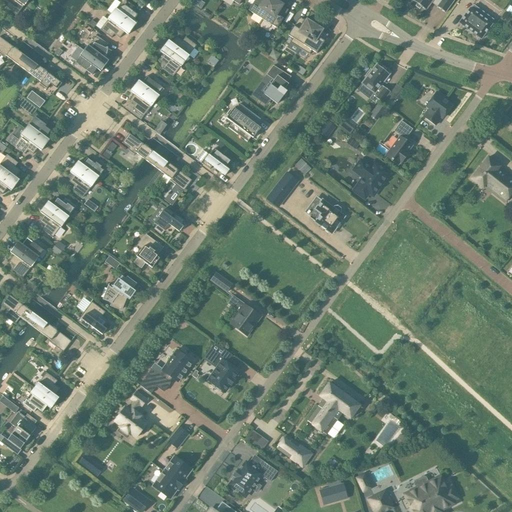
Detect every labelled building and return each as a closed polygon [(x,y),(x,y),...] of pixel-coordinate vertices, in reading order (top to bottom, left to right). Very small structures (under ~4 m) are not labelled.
[(28,0),(3,0),(8,4),(5,7),(16,16),(28,0)] [(125,0),(122,0),(112,14),(132,29),(136,24),(133,21),(137,15),(132,11),(135,7),(125,0)] [(199,0),(193,0),(192,3),(201,9),(205,3),(199,0)] [(254,0),(248,10),(263,19),(274,0),(254,0)] [(279,0),(274,0),(263,19),(277,28),(289,10),(283,7),(284,6),(281,4),(282,2),(279,0)] [(412,0),(413,0),(426,10),(433,0),(438,5),(437,7),(445,13),(454,0),(412,0)] [(483,12),(475,5),(472,9),(471,8),(470,8),(470,9),(460,22),(459,23),(460,23),(481,38),(481,39),(482,38),(481,38),(491,25),(492,25),(492,24),(491,24),(480,15),(483,12)] [(285,20),(288,22),(294,14),(290,11),(285,20)] [(132,29),(112,14),(101,30),(111,38),(114,34),(120,38),(124,32),(128,35),(132,29)] [(290,42),(300,48),(316,23),(310,19),(309,21),(305,19),(304,20),(300,17),(288,35),(293,38),(290,42)] [(316,23),(300,48),(310,54),(312,50),(317,53),(328,35),(324,32),(324,31),(320,29),(322,27),(316,23)] [(95,30),(88,25),(85,30),(91,35),(95,30)] [(96,35),(85,51),(105,66),(109,61),(105,58),(110,51),(104,47),(107,44),(96,35)] [(15,63),(24,69),(31,59),(18,50),(0,36),(0,53),(5,58),(7,56),(11,59),(10,59),(15,63)] [(169,40),(165,46),(185,61),(197,45),(186,37),(183,41),(177,37),(173,43),(169,40)] [(260,42),(256,48),(268,55),(272,49),(260,42)] [(185,61),(165,46),(161,51),(164,54),(160,60),(165,64),(162,68),(173,77),(185,61)] [(105,66),(85,51),(73,67),(84,75),(87,71),(92,75),(97,69),(101,71),(105,66)] [(43,69),(44,69),(31,59),(24,69),(37,79),(41,82),(40,84),(47,89),(51,84),(57,89),(62,83),(43,69)] [(382,103),(391,92),(382,85),(390,74),(377,64),(372,70),(371,69),(365,76),(367,78),(362,83),(374,93),(370,99),(376,104),(379,100),(382,103)] [(265,95),(277,104),(284,96),(283,95),(286,92),(287,91),(284,90),(289,84),(287,83),(291,77),(273,66),(267,75),(275,81),(265,95)] [(139,80),(135,86),(155,101),(167,85),(156,77),(153,81),(147,77),(143,83),(139,80)] [(155,101),(135,86),(131,91),(134,94),(130,101),(135,105),(132,108),(143,117),(155,101)] [(444,97),(437,92),(426,106),(430,109),(424,117),(436,125),(445,113),(446,114),(452,105),(443,98),(444,97)] [(38,98),(34,104),(40,108),(44,103),(38,98)] [(378,102),(371,115),(378,119),(385,107),(378,102)] [(37,109),(32,106),(27,112),(32,116),(37,109)] [(244,140),(247,142),(251,137),(253,138),(254,137),(252,136),(257,129),(259,131),(261,128),(256,125),(260,119),(260,120),(261,119),(250,111),(246,117),(244,115),(236,125),(237,126),(238,124),(243,128),(239,134),(238,134),(238,135),(241,137),(242,136),(245,138),(244,140)] [(37,115),(25,130),(46,145),(50,140),(46,137),(51,131),(45,127),(48,123),(37,115)] [(329,138),(338,126),(329,120),(321,132),(329,138)] [(350,135),(354,129),(343,120),(338,126),(350,135)] [(403,132),(385,156),(398,165),(399,163),(401,164),(406,157),(405,156),(408,151),(412,145),(405,140),(413,129),(401,121),(396,128),(403,132)] [(46,145),(25,130),(19,139),(12,135),(7,141),(25,154),(28,150),(33,154),(38,148),(41,151),(46,145)] [(145,160),(153,166),(160,156),(148,147),(129,133),(122,143),(129,148),(128,149),(135,155),(136,153),(140,156),(145,160)] [(106,160),(118,144),(111,139),(100,156),(106,160)] [(218,139),(215,144),(222,149),(225,145),(218,139)] [(230,161),(214,149),(208,156),(207,155),(208,154),(203,150),(196,159),(210,170),(212,166),(225,176),(229,170),(225,167),(230,161)] [(7,155),(0,164),(0,173),(16,185),(20,180),(16,177),(21,171),(15,167),(18,163),(7,155)] [(169,163),(160,156),(153,166),(167,176),(171,179),(169,181),(176,185),(171,191),(170,190),(169,193),(164,200),(172,206),(192,180),(176,169),(178,167),(174,164),(173,165),(169,163)] [(511,178),(499,168),(500,166),(489,157),(472,179),(483,188),(484,186),(505,202),(511,193),(511,178)] [(78,161),(74,167),(94,182),(106,166),(95,158),(92,162),(87,158),(82,164),(78,161)] [(305,174),(312,168),(303,158),(296,165),(305,174)] [(371,168),(361,160),(354,170),(364,178),(359,184),(354,190),(365,198),(369,192),(373,195),(379,187),(380,186),(379,186),(381,182),(382,183),(383,182),(382,182),(389,174),(374,164),(371,168)] [(94,182),(74,167),(70,172),(74,175),(69,181),(75,185),(72,189),(83,197),(94,182)] [(16,185),(0,173),(0,192),(3,194),(8,188),(12,191),(16,185)] [(287,173),(267,198),(279,207),(287,195),(282,192),(293,178),(287,173)] [(65,222),(76,206),(65,198),(62,202),(57,198),(52,204),(48,201),(44,207),(65,222)] [(323,200),(310,217),(309,217),(332,234),(341,222),(338,220),(342,215),(340,213),(342,211),(341,208),(338,205),(334,206),(333,208),(323,200)] [(65,222),(44,207),(40,212),(44,215),(39,221),(45,226),(42,229),(53,238),(65,222)] [(166,208),(154,223),(157,225),(154,229),(162,235),(165,231),(171,235),(176,229),(179,232),(183,226),(171,217),(173,213),(166,208)] [(138,257),(134,263),(141,269),(145,263),(152,268),(160,258),(156,255),(157,254),(158,254),(164,247),(146,234),(138,246),(142,249),(136,256),(138,257)] [(19,241),(14,247),(35,262),(46,246),(35,238),(32,242),(27,238),(22,244),(19,241)] [(60,255),(66,245),(58,240),(53,250),(60,255)] [(35,262),(14,247),(10,252),(14,255),(9,262),(15,266),(12,269),(23,278),(35,262)] [(120,264),(109,256),(105,262),(116,270),(120,264)] [(232,285),(216,273),(211,280),(227,292),(232,285)] [(103,299),(112,303),(111,306),(121,310),(126,299),(127,297),(129,299),(134,291),(132,290),(137,284),(127,276),(125,278),(122,276),(119,280),(117,278),(111,285),(114,287),(112,288),(109,286),(109,284),(103,299)] [(33,327),(40,318),(28,308),(27,308),(9,294),(2,304),(9,309),(4,316),(15,324),(20,318),(25,321),(33,327)] [(105,312),(92,302),(77,321),(87,329),(90,325),(103,335),(107,329),(103,326),(108,320),(102,316),(105,312)] [(240,311),(231,324),(247,336),(256,323),(254,321),(258,314),(248,307),(243,313),(240,311)] [(53,327),(40,318),(33,327),(46,337),(47,337),(51,340),(49,342),(63,352),(71,341),(53,327)] [(230,355),(231,354),(214,342),(206,355),(220,365),(209,380),(213,383),(212,385),(219,390),(220,389),(225,392),(230,384),(231,385),(234,381),(233,380),(239,372),(224,362),(225,360),(226,361),(227,360),(226,359),(230,355)] [(152,368),(145,378),(163,392),(171,382),(169,381),(172,377),(178,382),(193,362),(176,350),(162,370),(164,371),(161,375),(152,368)] [(35,388),(55,403),(59,398),(55,395),(60,389),(55,384),(57,381),(46,372),(35,388)] [(324,399),(308,421),(326,435),(342,412),(351,418),(360,405),(329,383),(320,396),(324,399)] [(35,388),(23,404),(34,412),(37,408),(42,412),(47,406),(51,409),(55,403),(35,388)] [(126,407),(115,421),(116,421),(121,425),(120,427),(120,426),(119,427),(120,427),(117,431),(117,432),(120,428),(129,434),(126,438),(129,434),(130,435),(130,434),(131,432),(136,437),(137,437),(140,433),(142,435),(147,429),(144,427),(147,423),(141,419),(142,417),(142,418),(143,417),(135,411),(140,405),(141,406),(142,407),(148,398),(138,390),(131,399),(132,399),(135,401),(129,410),(126,407)] [(16,413),(20,408),(5,395),(1,400),(16,413)] [(8,440),(20,449),(24,444),(26,443),(27,442),(28,441),(29,439),(30,438),(30,436),(36,427),(24,418),(25,417),(19,412),(11,423),(17,427),(8,440)] [(179,427),(168,441),(177,449),(189,434),(179,427)] [(249,438),(264,449),(270,440),(255,430),(249,438)] [(286,435),(277,448),(303,467),(307,460),(296,451),(300,445),(286,435)] [(85,454),(78,463),(97,477),(103,469),(85,454)] [(163,471),(182,485),(186,479),(185,479),(192,470),(174,457),(163,471)] [(236,477),(230,485),(245,495),(251,487),(250,486),(253,482),(254,483),(260,474),(270,482),(277,471),(265,462),(257,472),(246,463),(240,471),(238,470),(234,476),(236,477)] [(163,471),(153,486),(171,499),(177,489),(178,490),(182,485),(163,471)] [(364,474),(357,478),(363,491),(371,488),(364,474)] [(447,489),(441,477),(405,494),(413,511),(437,511),(454,504),(452,500),(454,499),(455,497),(455,494),(454,492),(453,491),(451,489),(449,489),(447,489)] [(319,490),(323,506),(348,499),(343,483),(319,490)] [(385,491),(369,499),(374,511),(382,511),(393,507),(385,491)] [(141,511),(150,501),(139,493),(135,498),(129,493),(124,501),(139,511),(141,511)]
